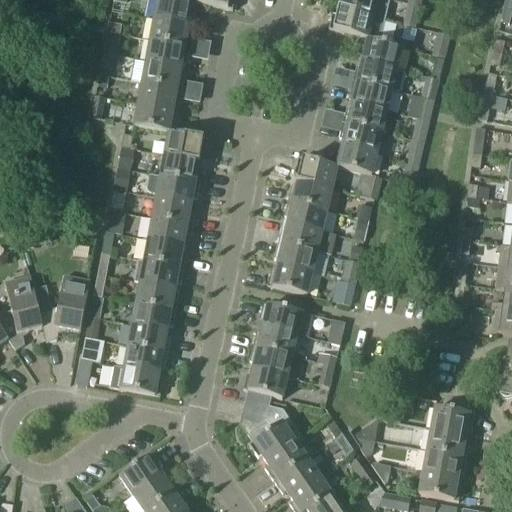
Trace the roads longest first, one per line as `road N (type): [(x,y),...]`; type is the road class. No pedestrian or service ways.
road 1 (residential): [(129,422),(61,468),(33,470),(12,449),(11,427),(22,410),(55,403),(111,418)]
road 2 (residential): [(511,440),(469,387),(466,350),(323,312)]
road 3 (residential): [(255,143),(216,120),(231,43),(283,34)]
road 4 (residential): [(283,34),(320,64),(306,134),(255,143)]
road 5 (residential): [(230,287),(206,436)]
road 6 (residential): [(255,143),(230,287)]
